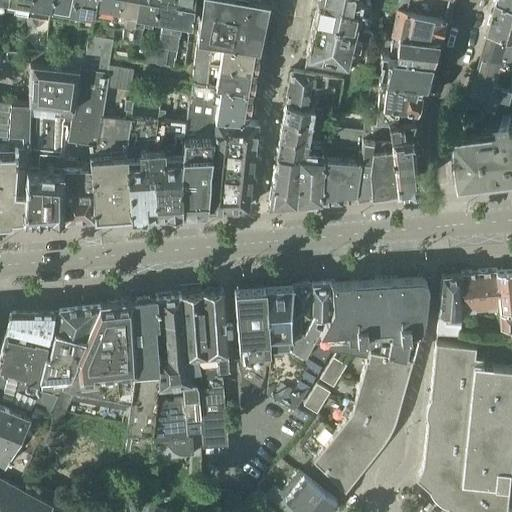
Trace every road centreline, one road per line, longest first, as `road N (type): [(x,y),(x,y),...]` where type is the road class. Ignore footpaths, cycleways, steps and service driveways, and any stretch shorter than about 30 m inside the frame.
road 1 (tertiary): [(256,243),(0,266)]
road 2 (residential): [(283,0),(254,204),(256,243)]
road 3 (residential): [(445,227),(438,111),(472,0)]
road 4 (tertiary): [(445,227),(256,243)]
